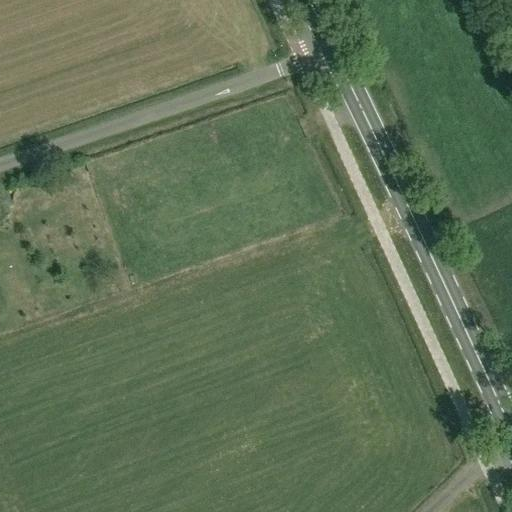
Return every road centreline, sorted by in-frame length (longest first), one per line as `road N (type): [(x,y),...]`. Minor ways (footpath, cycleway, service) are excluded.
road 1 (secondary): [(511,431),(332,49)]
road 2 (unclassified): [(0,165),(332,49)]
